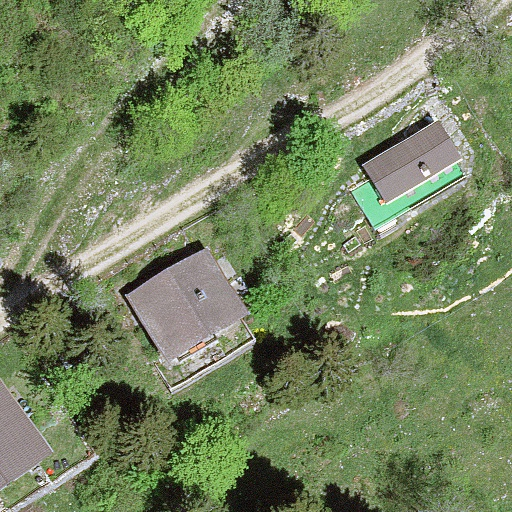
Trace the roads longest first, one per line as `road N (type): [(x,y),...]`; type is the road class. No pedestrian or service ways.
road 1 (track): [(497,0),(362,104),(0,334)]
road 2 (track): [(0,329),(43,231),(106,140),(243,0)]
